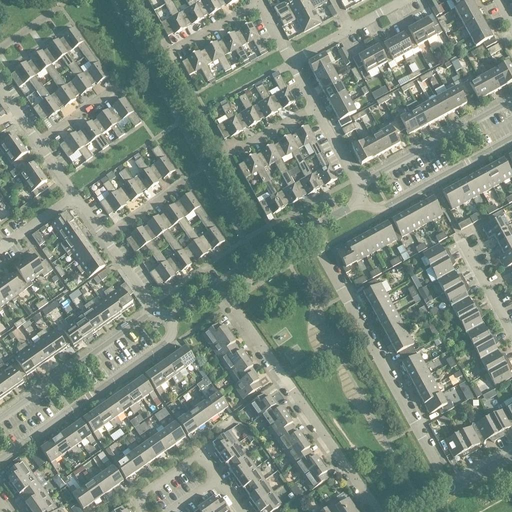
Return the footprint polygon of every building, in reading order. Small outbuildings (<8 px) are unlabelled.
[(196,5),(193,0),(184,0),(189,8),(178,14),(185,27),(191,24),(191,26),(204,19),(203,18),(195,5),(196,5)] [(204,0),(196,5),(195,5),(203,18),(208,15),(209,16),(221,10),(220,8),(215,0),(204,0)] [(238,0),(215,0),(220,8),(226,5),(226,7),(238,0)] [(300,6),(296,0),(285,0),(287,3),(282,6),(281,5),(274,9),(277,15),(278,15),(279,18),(300,6)] [(311,0),(300,6),(312,29),(323,23),(320,17),(318,18),(313,9),(318,6),(319,8),(326,4),(324,0),(311,0)] [(433,0),(432,0),(428,3),(434,14),(440,11),(433,0)] [(471,0),(470,0),(449,0),(454,9),(471,0)] [(476,10),(471,0),(454,9),(460,19),(476,10)] [(178,14),(172,2),(165,5),(172,18),(160,24),(167,37),(173,34),(174,35),(186,29),(185,27),(178,14)] [(312,29),(300,6),(279,18),(281,20),(280,21),(284,27),(291,23),(290,22),(296,19),(304,33),(312,29)] [(481,19),(476,10),(460,19),(465,28),(481,19)] [(438,26),(432,15),(426,18),(427,20),(417,25),(427,42),(436,36),(432,29),(438,26)] [(487,29),(481,19),(465,28),(470,38),(487,29)] [(251,23),(242,28),(239,30),(240,31),(234,34),(241,47),(242,47),(253,41),(260,54),(266,51),(251,23)] [(427,42),(417,25),(408,30),(402,33),(403,35),(407,42),(413,39),(417,47),(427,42)] [(91,53),(74,29),(67,34),(68,35),(59,41),(59,42),(67,54),(68,54),(77,47),(85,57),(91,53)] [(492,38),(487,29),(470,38),(475,48),(483,44),(486,49),(496,43),(493,37),(492,38)] [(234,34),(234,33),(222,40),(222,41),(217,44),(224,57),(235,51),(242,64),(249,60),(248,59),(242,47),(241,47),(234,34)] [(407,42),(403,35),(394,40),(403,56),(418,48),(417,47),(413,39),(407,42)] [(52,47),(43,53),(42,53),(51,65),(61,58),(69,69),(75,64),(68,54),(67,54),(59,42),(59,41),(58,40),(51,45),(52,47)] [(403,56),(394,40),(384,45),(388,53),(382,56),(387,63),(387,65),(403,56)] [(217,44),(216,42),(204,49),(205,50),(200,53),(199,53),(206,66),(207,66),(218,60),(225,73),(231,70),(224,57),(217,44)] [(384,45),(383,43),(377,47),(368,52),(377,68),(387,63),(382,56),(388,53),(384,45)] [(501,51),(498,45),(487,51),(490,57),(501,51)] [(350,60),(344,48),(338,52),(344,63),(350,60)] [(35,58),(27,64),(26,64),(35,77),(45,70),(52,80),(59,76),(51,65),(42,53),(43,53),(42,51),(34,56),(35,58)] [(200,53),(199,52),(187,58),(187,60),(182,63),(189,76),(200,70),(207,83),(214,79),(207,66),(206,66),(199,53),(200,53)] [(377,68),(368,52),(359,57),(358,56),(352,59),(358,69),(363,66),(367,74),(377,68)] [(108,77),(91,53),(85,57),(92,68),(82,75),(91,87),(100,81),(101,82),(108,77)] [(330,65),(324,55),(308,64),(313,74),(330,65)] [(19,69),(10,76),(19,88),(29,81),(36,91),(43,87),(35,77),(26,64),(26,63),(18,68),(19,69)] [(511,82),(511,71),(508,63),(498,69),(507,85),(511,82)] [(82,75),(75,64),(69,69),(76,79),(66,86),(75,99),(84,92),(85,94),(92,88),(91,87),(82,75)] [(335,75),(330,65),(313,74),(318,84),(335,75)] [(507,85),(498,69),(488,74),(497,91),(507,85)] [(497,91),(488,74),(479,79),(488,96),(497,91)] [(340,84),(335,75),(318,84),(323,93),(340,84)] [(66,86),(59,76),(52,80),(60,90),(50,97),(58,110),(59,110),(67,103),(69,105),(76,100),(75,99),(66,86)] [(295,103),(280,76),(274,80),(280,92),(269,98),(276,112),(277,111),(282,108),(283,110),(295,103)] [(488,96),(479,79),(470,84),(468,81),(462,85),(468,95),(473,93),(478,101),(488,96)] [(453,84),(455,89),(447,93),(456,109),(466,104),(463,98),(468,95),(462,85),(460,80),(453,84)] [(345,94),(340,84),(323,93),(329,103),(345,94)] [(269,98),(263,86),(256,89),(263,102),(252,108),(259,121),(265,118),(265,119),(277,113),(277,111),(276,112),(269,98)] [(50,97),(43,87),(36,91),(43,102),(33,109),(42,121),(51,115),(52,116),(60,111),(59,110),(58,110),(50,97)] [(385,87),(372,95),(375,101),(389,94),(385,87)] [(456,109),(447,93),(438,98),(447,115),(456,109)] [(350,103),(345,94),(329,103),(334,112),(350,103)] [(252,108),(245,95),(239,98),(246,111),(235,117),(234,117),(242,131),(242,130),(247,127),(248,129),(260,122),(259,121),(252,108)] [(447,115),(438,98),(428,103),(437,120),(447,115)] [(141,123),(124,99),(116,104),(117,106),(108,112),(117,124),(127,117),(134,128),(141,123)] [(356,113),(350,103),(334,112),(339,122),(337,122),(341,128),(351,122),(348,117),(356,113)] [(437,120),(428,103),(419,108),(428,125),(437,120)] [(235,117),(228,104),(221,108),(228,121),(217,127),(224,140),(230,137),(231,138),(243,132),(242,130),(242,131),(234,117),(235,117)] [(428,125),(419,108),(409,114),(418,130),(428,125)] [(100,115),(101,117),(92,123),(101,136),(111,129),(118,139),(125,135),(117,124),(108,112),(107,110),(100,115)] [(418,130),(409,114),(394,122),(400,133),(405,130),(409,136),(418,130)] [(85,128),(76,135),(85,147),(95,140),(102,151),(109,146),(101,136),(92,123),(91,122),(84,127),(85,128)] [(400,133),(394,122),(388,125),(390,128),(381,133),(390,149),(400,144),(395,135),(400,133)] [(356,130),(353,124),(342,130),(345,136),(356,130)] [(322,153),(307,126),(295,133),(296,134),(291,137),(290,137),(298,150),(309,144),(316,157),(322,153)] [(10,138),(7,133),(0,137),(0,149),(5,156),(20,145),(14,136),(10,138)] [(69,140),(64,143),(59,146),(68,159),(79,151),(86,162),(92,158),(85,147),(76,135),(75,133),(68,138),(69,140)] [(390,149),(381,133),(371,138),(380,155),(390,149)] [(291,137),(290,136),(278,143),(279,144),(273,147),(280,160),(281,160),(292,154),(298,166),(305,163),(298,150),(290,137),(291,137)] [(380,155),(371,138),(362,143),(371,160),(380,155)] [(371,160),(362,143),(352,149),(361,165),(371,160)] [(27,154),(20,145),(5,156),(11,165),(12,164),(16,169),(27,162),(23,157),(27,154)] [(273,147),(273,145),(261,152),(261,153),(256,156),(263,169),(274,163),(281,176),(287,172),(281,160),(280,160),(273,147)] [(175,172),(158,147),(151,152),(159,162),(149,169),(157,182),(158,181),(166,175),(167,177),(175,172)] [(337,180),(322,153),(316,157),(323,169),(312,175),(311,175),(318,188),(319,188),(324,185),(325,187),(337,180)] [(256,156),(255,155),(243,162),(244,163),(238,166),(245,179),(257,173),(264,185),(270,182),(263,169),(256,156)] [(503,160),(493,166),(502,183),(511,177),(511,176),(508,169),(511,166),(511,163),(509,157),(504,156),(503,160)] [(135,163),(142,174),(132,181),(141,193),(150,187),(151,188),(159,183),(158,181),(157,182),(149,169),(141,158),(137,162),(135,163)] [(30,166),(27,162),(16,169),(10,173),(13,178),(18,175),(25,184),(40,173),(34,164),(30,166)] [(312,175),(305,163),(298,166),(305,179),(294,185),(301,198),(306,195),(307,197),(319,190),(319,188),(318,188),(311,175),(312,175)] [(502,183),(493,166),(482,171),(492,188),(502,183)] [(119,174),(126,185),(116,192),(125,204),(134,198),(135,199),(142,194),(141,193),(132,181),(125,170),(121,173),(119,174)] [(492,188),(482,171),(472,177),(482,194),(492,188)] [(288,173),(287,172),(281,176),(288,188),(277,194),(284,208),(284,207),(289,204),(290,206),(302,199),(301,198),(294,185),(291,178),(288,173)] [(47,182),(40,173),(25,184),(31,193),(32,192),(36,197),(46,190),(43,185),(47,182)] [(112,173),(106,177),(109,181),(110,183),(116,179),(112,173)] [(106,177),(100,181),(103,185),(109,181),(106,177)] [(482,194),(472,177),(462,182),(472,199),(482,194)] [(103,186),(110,196),(100,204),(109,216),(118,209),(119,211),(126,206),(125,204),(116,192),(110,183),(109,181),(103,185),(103,186)] [(277,194),(270,182),(264,185),(271,198),(259,204),(266,217),(272,214),(273,215),(285,209),(284,207),(284,208),(277,194)] [(472,199),(462,182),(452,188),(462,205),(472,199)] [(462,205),(452,188),(442,193),(452,210),(462,205)] [(207,218),(190,193),(183,199),(184,200),(175,206),(184,219),(194,212),(201,222),(207,218)] [(433,198),(422,204),(432,221),(442,216),(433,198)] [(432,221),(422,204),(412,210),(422,227),(432,221)] [(168,211),(159,218),(167,230),(168,230),(177,223),(185,234),(191,229),(184,219),(175,206),(174,205),(167,210),(168,211)] [(422,227),(412,210),(402,215),(412,232),(422,227)] [(501,211),(490,217),(493,222),(482,228),(488,239),(494,236),(493,236),(505,230),(505,229),(502,223),(505,219),(501,211)] [(69,218),(66,214),(51,225),(55,231),(52,233),(54,236),(74,222),(71,217),(69,218)] [(412,232),(402,215),(392,221),(397,229),(391,232),(396,241),(400,242),(401,238),(412,232)] [(152,223),(143,229),(142,229),(151,242),(161,235),(169,245),(175,240),(168,230),(167,230),(159,218),(158,216),(150,221),(152,223)] [(224,242),(207,218),(201,222),(208,232),(198,239),(198,240),(207,252),(216,246),(217,247),(224,242)] [(387,224),(377,229),(386,246),(396,241),(391,232),(397,229),(392,221),(388,219),(387,224)] [(471,225),(469,220),(458,226),(460,231),(471,225)] [(78,227),(74,222),(54,236),(56,240),(60,237),(64,243),(79,232),(76,228),(78,227)] [(511,229),(510,226),(505,229),(505,230),(493,236),(494,236),(499,246),(511,238),(511,229)] [(134,233),(135,234),(126,241),(135,253),(145,246),(152,257),(159,252),(151,242),(142,229),(143,229),(142,228),(134,233)] [(198,239),(191,229),(185,234),(192,244),(182,251),(191,263),(200,257),(201,258),(208,253),(207,252),(198,240),(198,239)] [(386,246),(377,229),(367,235),(376,252),(386,246)] [(37,232),(32,236),(39,247),(45,243),(37,232)] [(82,236),(79,232),(64,243),(68,249),(64,251),(67,254),(87,240),(83,235),(82,236)] [(376,252),(367,235),(357,240),(366,257),(376,252)] [(511,238),(499,246),(504,255),(504,256),(511,251),(511,238)] [(90,245),(87,240),(67,254),(69,257),(72,255),(76,261),(92,250),(89,246),(90,245)] [(182,251),(175,240),(169,245),(176,255),(166,262),(175,275),(184,268),(185,270),(192,265),(191,263),(182,251)] [(366,257),(357,240),(346,246),(356,263),(366,257)] [(423,254),(430,268),(451,256),(447,250),(443,252),(439,245),(423,254)] [(356,263),(346,246),(336,251),(345,267),(342,268),(345,274),(350,271),(349,267),(356,263)] [(94,254),(92,250),(76,261),(80,266),(77,269),(79,272),(99,257),(96,252),(94,254)] [(511,251),(504,256),(504,255),(499,258),(505,269),(511,265),(511,251)] [(166,262),(159,252),(152,257),(159,267),(149,274),(158,286),(167,280),(169,281),(176,276),(175,275),(166,262)] [(33,255),(28,258),(29,260),(25,263),(36,278),(41,274),(44,278),(53,271),(45,261),(40,264),(33,255)] [(455,263),(451,256),(430,268),(437,281),(454,272),(450,265),(455,263)] [(103,262),(99,257),(79,272),(81,275),(85,273),(89,279),(104,268),(101,263),(103,262)] [(36,278),(25,263),(21,265),(20,264),(14,268),(18,272),(13,276),(18,284),(23,280),(29,288),(32,285),(30,282),(36,278)] [(112,274),(108,269),(97,276),(101,282),(112,274)] [(457,278),(454,272),(437,281),(444,294),(465,283),(462,276),(457,278)] [(18,284),(13,276),(8,279),(7,277),(2,281),(17,301),(20,299),(18,296),(29,288),(23,280),(18,284)] [(353,282),(356,288),(367,282),(364,277),(353,282)] [(375,280),(365,286),(368,291),(363,294),(369,304),(386,295),(380,284),(378,285),(375,280)] [(17,301),(2,281),(0,282),(0,296),(6,304),(11,300),(13,304),(17,301)] [(469,289),(465,283),(444,294),(451,307),(468,298),(465,292),(469,289)] [(111,288),(107,291),(122,311),(125,310),(126,311),(134,306),(128,298),(133,294),(125,284),(120,287),(121,289),(115,293),(111,288)] [(122,311),(107,291),(104,293),(107,299),(101,303),(114,320),(121,315),(119,313),(122,311)] [(429,294),(422,298),(425,304),(432,301),(429,294)] [(391,305),(386,295),(369,304),(374,314),(391,305)] [(472,305),(468,298),(451,307),(459,320),(480,309),(476,302),(472,305)] [(96,307),(92,302),(88,304),(103,325),(105,323),(106,325),(114,320),(101,303),(96,307)] [(103,325),(88,304),(84,307),(88,312),(82,317),(94,334),(101,329),(100,327),(103,325)] [(397,315),(391,305),(374,314),(380,324),(397,315)] [(49,307),(42,312),(46,317),(52,312),(49,307)] [(483,316),(480,309),(459,320),(466,334),(483,325),(479,318),(483,316)] [(38,315),(32,319),(35,324),(41,320),(38,315)] [(76,321),(72,315),(68,318),(83,339),(86,337),(87,339),(94,334),(82,317),(76,321)] [(402,325),(397,315),(380,324),(385,334),(402,325)] [(83,339),(68,318),(64,321),(68,326),(57,334),(61,341),(67,337),(71,344),(74,348),(81,343),(80,341),(83,339)] [(220,323),(202,336),(206,342),(207,341),(212,348),(232,334),(228,329),(225,331),(220,323)] [(408,335),(402,325),(385,334),(390,344),(408,335)] [(433,325),(429,328),(434,337),(438,335),(433,325)] [(486,331),(483,325),(466,334),(473,347),(494,336),(490,329),(486,331)] [(44,330),(40,333),(55,354),(58,352),(59,354),(67,348),(66,348),(71,344),(67,337),(61,341),(57,334),(55,331),(48,335),(44,330)] [(55,354),(40,333),(37,336),(40,341),(34,345),(47,362),(54,357),(52,356),(55,354)] [(235,339),(232,334),(212,348),(217,355),(216,355),(220,361),(237,348),(232,341),(235,339)] [(413,345),(408,335),(390,344),(396,355),(401,352),(403,357),(414,351),(411,346),(413,345)] [(498,342),(494,336),(473,347),(480,360),(497,351),(493,345),(498,342)] [(29,349),(25,344),(21,347),(36,367),(38,366),(39,367),(47,362),(34,345),(29,349)] [(36,367),(21,347),(17,349),(21,355),(14,359),(17,363),(17,362),(22,369),(16,373),(21,379),(26,376),(34,371),(33,369),(36,367)] [(242,355),(237,348),(220,361),(223,366),(224,365),(229,372),(249,358),(245,353),(242,355)] [(195,362),(186,349),(182,351),(182,350),(175,355),(185,370),(191,365),(195,371),(197,370),(199,368),(195,363),(195,362)] [(417,356),(414,351),(403,357),(406,362),(401,364),(407,375),(424,365),(419,355),(417,356)] [(500,357),(497,351),(480,360),(487,373),(508,362),(505,355),(500,357)] [(185,370),(175,355),(168,360),(169,361),(166,363),(179,382),(183,380),(179,374),(185,370)] [(252,363),(249,358),(229,372),(234,379),(233,380),(236,385),(237,385),(254,373),(249,366),(252,363)] [(17,362),(17,363),(5,370),(2,365),(0,366),(0,371),(12,389),(15,387),(16,388),(24,383),(21,379),(16,373),(22,369),(17,362)] [(511,368),(508,362),(487,373),(495,387),(511,378),(508,371),(511,368)] [(179,382),(166,363),(163,365),(162,364),(155,369),(166,383),(172,379),(176,385),(179,382)] [(430,375),(424,365),(407,375),(413,385),(430,375)] [(199,368),(197,370),(203,378),(205,377),(199,368)] [(166,383),(155,369),(148,374),(149,375),(146,377),(155,391),(159,396),(163,394),(159,388),(166,383)] [(12,389),(0,371),(0,392),(4,397),(11,392),(10,391),(12,389)] [(258,378),(254,373),(237,385),(236,385),(234,386),(240,394),(239,394),(243,400),(260,388),(255,380),(258,378)] [(435,385),(430,375),(413,385),(418,395),(435,385)] [(153,392),(143,379),(140,381),(139,380),(132,385),(143,400),(149,395),(153,401),(157,398),(153,393),(153,392)] [(143,400),(132,385),(125,390),(126,391),(123,393),(137,412),(140,410),(136,404),(143,400)] [(441,395),(435,385),(418,395),(424,405),(441,395)] [(213,396),(207,401),(217,415),(228,408),(217,394),(213,388),(209,391),(213,396)] [(468,390),(462,393),(466,401),(473,397),(468,390)] [(137,412),(123,393),(120,395),(119,394),(113,399),(123,413),(129,409),(133,415),(137,412)] [(251,412),(252,412),(257,419),(260,418),(259,417),(277,405),(273,400),(270,402),(265,394),(247,406),(251,412)] [(444,402),(441,395),(424,405),(429,415),(440,409),(443,414),(453,409),(449,401),(444,402)] [(123,413),(113,399),(106,404),(106,405),(103,407),(117,426),(121,424),(117,418),(123,413)] [(197,399),(193,402),(208,422),(217,415),(207,401),(201,405),(197,399)] [(208,422),(193,402),(190,404),(194,410),(187,415),(198,429),(208,422)] [(282,412),(277,405),(259,417),(260,418),(263,423),(264,422),(269,429),(289,415),(285,410),(282,412)] [(117,426),(103,407),(100,409),(100,408),(93,413),(103,427),(110,423),(114,429),(117,426)] [(501,410),(488,418),(500,439),(506,435),(504,431),(510,427),(506,419),(511,417),(506,408),(502,407),(501,410)] [(103,427),(93,413),(86,417),(87,418),(83,421),(93,434),(97,440),(101,437),(97,432),(103,427)] [(177,422),(187,435),(188,436),(198,429),(187,415),(181,419),(177,413),(173,416),(177,422)] [(292,420),(289,415),(269,429),(274,436),(273,436),(276,442),(294,429),(289,422),(292,420)] [(171,426),(164,431),(175,445),(185,438),(175,424),(170,418),(166,421),(171,426)] [(500,439),(488,418),(475,425),(480,434),(476,436),(480,444),(483,445),(484,442),(490,438),(493,443),(500,439)] [(91,436),(81,423),(78,425),(77,424),(70,429),(80,443),(87,439),(91,445),(95,442),(91,436)] [(471,427),(457,434),(469,455),(476,452),(473,447),(480,444),(476,436),(480,434),(475,425),(472,424),(471,427)] [(80,443),(70,429),(63,434),(64,434),(61,437),(75,456),(78,454),(74,448),(80,443)] [(154,429),(151,432),(165,452),(175,445),(164,431),(158,435),(154,429)] [(299,436),(294,429),(276,442),(280,447),(281,446),(286,453),(306,439),(302,434),(299,436)] [(217,451),(214,453),(218,458),(238,445),(233,438),(234,437),(229,431),(212,444),(217,451)] [(165,452),(151,432),(147,434),(151,440),(145,445),(155,459),(165,452)] [(469,455),(457,434),(444,442),(453,459),(460,455),(462,459),(469,455)] [(75,456),(61,437),(58,439),(57,438),(50,443),(61,457),(67,453),(71,459),(75,456)] [(309,444),(306,439),(286,453),(291,460),(290,461),(294,466),(311,454),(306,446),(309,444)] [(61,457),(50,443),(44,447),(44,448),(41,451),(51,464),(55,470),(59,467),(55,462),(61,457)] [(135,443),(131,446),(145,466),(155,459),(145,445),(139,449),(135,443)] [(242,452),(238,445),(218,458),(221,464),(224,461),(229,469),(247,456),(243,451),(242,452)] [(145,466),(131,446),(127,448),(131,454),(125,458),(136,473),(145,466)] [(38,450),(30,456),(38,467),(46,461),(38,450)] [(317,461),(311,454),(294,466),(297,472),(298,471),(303,478),(323,464),(319,459),(317,461)] [(251,461),(247,456),(229,469),(234,476),(231,478),(235,483),(255,469),(250,462),(251,461)] [(111,460),(115,465),(115,466),(125,480),(136,473),(125,458),(119,463),(115,457),(111,460)] [(23,462),(5,474),(9,479),(8,480),(10,483),(8,484),(11,489),(31,475),(26,468),(27,467),(23,462)] [(108,470),(102,474),(113,489),(123,482),(113,467),(112,467),(108,462),(104,464),(108,470)] [(327,469),(323,464),(303,478),(308,485),(307,485),(311,491),(329,479),(324,471),(327,469)] [(260,476),(255,469),(235,483),(239,488),(242,486),(247,493),(264,481),(261,475),(260,476)] [(92,473),(88,476),(103,496),(113,489),(102,474),(96,479),(92,473)] [(36,482),(31,475),(11,489),(15,494),(17,493),(19,496),(20,495),(23,499),(41,487),(37,481),(36,482)] [(57,476),(53,479),(59,489),(64,485),(57,476)] [(103,496),(88,476),(85,478),(89,484),(83,488),(93,503),(103,496)] [(268,486),(264,481),(247,493),(252,500),(249,502),(252,508),(272,494),(267,487),(268,486)] [(44,492),(41,487),(23,499),(26,504),(25,504),(27,507),(25,508),(27,511),(30,511),(48,500),(44,493),(44,492)] [(72,496),(82,509),(83,510),(93,503),(83,488),(77,493),(72,487),(68,490),(73,495),(72,496)] [(277,501),(272,494),(252,508),(255,511),(256,511),(259,511),(272,511),(282,506),(278,500),(277,501)] [(344,495),(338,500),(327,507),(330,511),(356,511),(348,499),(347,500),(344,495)] [(211,501),(209,499),(204,502),(210,511),(229,511),(218,496),(211,501)] [(53,506),(48,500),(30,511),(56,511),(58,511),(54,506),(53,506)] [(210,511),(204,502),(199,506),(201,509),(195,511),(210,511)]
